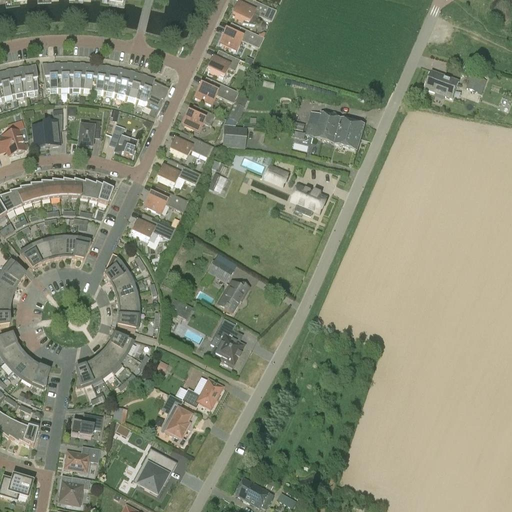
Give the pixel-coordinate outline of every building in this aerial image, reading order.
[(254,28),(258,19),(271,25),(276,14),(246,0),(242,0),(239,6),(237,5),(231,18),(243,23),(242,26),(254,28)] [(236,53),(240,44),(258,52),(263,41),(230,26),(227,33),(225,32),(219,45),(236,53)] [(228,71),(234,74),(239,63),(218,53),(214,61),(212,60),(206,73),(223,81),(228,71)] [(45,97),(57,96),(55,66),(54,65),(54,66),(42,67),(42,66),(41,66),(45,97)] [(57,96),(68,96),(67,66),(67,65),(67,66),(55,66),(57,96)] [(68,96),(79,96),(80,66),(80,65),(79,65),(79,66),(67,66),(68,96)] [(79,96),(90,97),(92,67),(92,66),(92,67),(80,66),(79,96)] [(23,68),(22,69),(27,99),(38,98),(35,67),(35,68),(23,70),(23,68)] [(90,97),(101,98),(105,69),(105,68),(105,67),(104,69),(92,67),(90,97)] [(10,71),(16,101),(27,99),(22,69),(22,70),(10,72),(10,71)] [(101,98),(112,100),(117,71),(118,70),(117,70),(117,71),(105,69),(101,98)] [(0,84),(5,104),(16,101),(10,71),(10,72),(0,74),(0,84)] [(129,74),(117,71),(112,100),(123,103),(130,74),(130,73),(129,74)] [(452,102),(459,83),(432,73),(425,91),(452,102)] [(123,103),(134,106),(142,77),(142,76),(141,77),(130,74),(123,103)] [(154,82),(142,77),(134,106),(144,110),(154,82)] [(486,82),(471,77),(466,91),(481,96),(486,82)] [(211,108),(215,98),(233,106),(238,95),(205,80),(202,88),(200,87),(194,100),(211,108)] [(154,82),(144,110),(150,113),(147,119),(154,122),(156,118),(168,91),(153,84),(154,82)] [(247,102),(237,98),(228,120),(237,125),(247,102)] [(203,125),(209,128),(214,118),(193,108),(189,115),(187,114),(181,127),(198,135),(203,125)] [(44,147),(45,149),(60,148),(58,134),(62,134),(62,117),(61,112),(52,113),(52,118),(53,124),(42,125),(42,127),(32,129),(34,148),(44,147)] [(117,124),(119,115),(111,113),(110,114),(109,121),(109,122),(117,124)] [(311,114),(309,124),(361,139),(364,126),(337,118),(337,116),(336,114),(333,113),(331,114),(331,116),(321,113),(320,117),(311,114)] [(93,138),(98,139),(100,124),(89,123),(88,129),(80,128),(77,149),(91,150),(93,138)] [(357,152),(361,139),(309,124),(305,136),(314,139),(313,140),(357,152)] [(123,132),(115,129),(112,140),(118,142),(114,154),(123,157),(122,158),(131,161),(133,153),(133,152),(136,143),(121,138),(123,132)] [(232,130),(224,129),(222,149),(244,151),(246,131),(232,130)] [(27,143),(25,131),(2,138),(2,140),(0,140),(0,154),(6,153),(8,158),(24,153),(22,145),(27,143)] [(186,162),(190,153),(208,161),(211,154),(213,150),(180,135),(177,142),(174,141),(168,155),(186,162)] [(173,190),(178,180),(195,188),(200,177),(168,162),(164,170),(162,169),(156,182),(173,190)] [(274,185),(279,172),(270,169),(265,181),(274,185)] [(214,176),(210,186),(207,191),(212,193),(215,188),(219,178),(214,176)] [(58,184),(59,200),(69,200),(69,183),(62,182),(62,184),(58,184)] [(69,183),(69,200),(79,201),(80,184),(73,182),(73,184),(69,183)] [(48,185),(50,201),(59,200),(58,184),(51,183),(51,185),(48,185)] [(80,184),(79,201),(88,202),(91,186),(84,183),(84,185),(80,184)] [(37,186),(40,203),(50,201),(48,185),(40,184),(41,186),(37,186)] [(97,205),(102,188),(95,185),(95,187),(91,186),(88,202),(97,204),(97,205)] [(26,189),(31,205),(40,203),(37,186),(29,187),(30,189),(26,189)] [(290,204),(296,206),(304,210),(302,215),(311,219),(313,214),(320,216),(327,200),(303,190),(297,187),(290,204)] [(105,190),(102,188),(97,205),(107,208),(113,192),(106,188),(105,190)] [(16,193),(22,208),(31,205),(26,189),(19,190),(20,192),(16,193)] [(160,217),(165,207),(183,215),(188,204),(155,189),(151,197),(149,196),(143,209),(160,217)] [(6,197),(13,212),(22,208),(16,193),(8,194),(9,196),(6,197)] [(5,217),(13,212),(6,197),(0,199),(0,209),(5,218),(6,217),(5,217)] [(148,244),(152,234),(170,243),(175,232),(142,217),(139,224),(137,223),(131,236),(148,244)] [(65,261),(64,242),(53,243),(56,261),(65,261)] [(73,261),(76,243),(64,242),(65,261),(73,261)] [(56,261),(53,243),(41,246),(47,264),(56,261)] [(87,245),(76,243),(73,261),(82,263),(85,253),(87,254),(90,246),(87,245)] [(47,264),(41,246),(31,251),(39,267),(47,264)] [(31,272),(39,267),(31,251),(19,258),(24,264),(25,263),(31,272)] [(118,267),(115,263),(114,263),(116,259),(112,257),(103,276),(104,278),(104,279),(109,286),(125,276),(118,267)] [(136,266),(137,267),(141,265),(138,259),(131,262),(134,267),(136,266)] [(226,285),(233,273),(214,262),(207,274),(226,285)] [(10,266),(3,275),(18,285),(24,278),(16,271),(18,270),(12,264),(10,266)] [(145,271),(141,265),(137,267),(141,274),(145,271)] [(0,280),(0,286),(14,293),(18,285),(3,275),(0,280)] [(113,294),(130,287),(125,276),(109,286),(113,294)] [(223,312),(225,313),(226,312),(231,316),(242,299),(243,300),(249,291),(240,285),(238,288),(231,284),(217,307),(224,311),(223,312)] [(0,297),(11,301),(14,293),(0,286),(0,297)] [(116,302),(134,298),(130,287),(113,294),(116,302)] [(0,308),(9,310),(11,301),(0,297),(0,308)] [(118,311),(136,309),(134,298),(116,302),(118,311)] [(186,322),(192,310),(180,304),(180,305),(173,301),(169,308),(176,312),(174,316),(186,322)] [(0,318),(8,319),(9,310),(0,308),(0,318)] [(118,320),(136,321),(136,309),(118,311),(118,320)] [(8,319),(0,318),(0,329),(9,328),(8,319)] [(135,332),(136,321),(118,320),(117,329),(127,331),(127,333),(134,335),(135,332)] [(241,356),(239,356),(243,348),(228,340),(232,333),(221,327),(214,338),(221,342),(217,350),(214,349),(209,358),(219,364),(220,361),(233,367),(237,360),(238,361),(241,356)] [(0,354),(15,346),(11,338),(1,342),(0,340),(0,354)] [(114,338),(109,346),(125,356),(130,345),(131,343),(124,341),(123,343),(114,338)] [(0,357),(5,365),(19,354),(15,346),(0,354),(0,357)] [(125,356),(109,346),(104,353),(119,365),(125,356)] [(119,365),(104,353),(98,360),(110,374),(119,365)] [(12,374),(25,360),(19,354),(5,365),(12,374)] [(21,381),(32,366),(25,360),(12,374),(21,381)] [(110,374),(98,360),(91,365),(101,381),(110,374)] [(163,376),(168,368),(160,364),(155,372),(163,376)] [(101,381),(91,365),(83,369),(91,386),(101,381)] [(31,387),(39,371),(32,366),(21,381),(31,387)] [(80,390),(91,386),(83,369),(75,372),(78,382),(76,382),(74,391),(75,391),(80,390)] [(48,374),(39,371),(31,387),(42,392),(45,392),(46,384),(45,384),(48,374)] [(131,377),(126,382),(122,386),(125,390),(129,386),(130,386),(135,381),(131,377)] [(196,411),(199,405),(210,412),(222,390),(208,382),(199,398),(187,391),(181,403),(196,411)] [(17,402),(23,405),(25,401),(23,400),(25,396),(20,395),(17,402)] [(198,420),(179,410),(182,404),(169,397),(160,413),(168,418),(165,424),(169,426),(165,435),(172,438),(171,441),(171,442),(171,443),(171,444),(172,444),(182,450),(198,420)] [(119,425),(122,412),(114,410),(112,422),(119,425)] [(70,437),(90,441),(92,432),(99,433),(102,420),(85,417),(84,426),(72,424),(70,437)] [(0,435),(2,437),(10,422),(1,418),(0,419),(0,435)] [(12,442),(18,427),(10,422),(2,437),(8,442),(8,440),(12,442)] [(27,430),(18,427),(12,442),(18,446),(18,444),(22,446),(27,430),(27,429),(27,430)] [(130,433),(119,427),(115,434),(126,440),(130,433)] [(37,432),(27,430),(22,446),(28,450),(29,448),(33,449),(37,432)] [(89,463),(96,464),(98,453),(83,450),(81,457),(67,454),(64,471),(79,474),(78,475),(87,476),(89,463)] [(176,466),(150,451),(132,485),(157,498),(162,488),(164,489),(176,466)] [(88,493),(90,483),(62,478),(60,491),(61,491),(58,505),(79,509),(82,492),(88,493)] [(17,498),(26,501),(31,485),(13,480),(11,484),(3,481),(0,491),(0,498),(16,503),(17,498)] [(235,498),(260,511),(261,510),(264,511),(266,511),(274,498),(269,495),(244,481),(235,498)] [(276,485),(270,481),(267,485),(268,486),(266,489),(271,492),(273,489),(274,489),(276,485)] [(281,496),(277,503),(292,511),(296,504),(281,496)]
